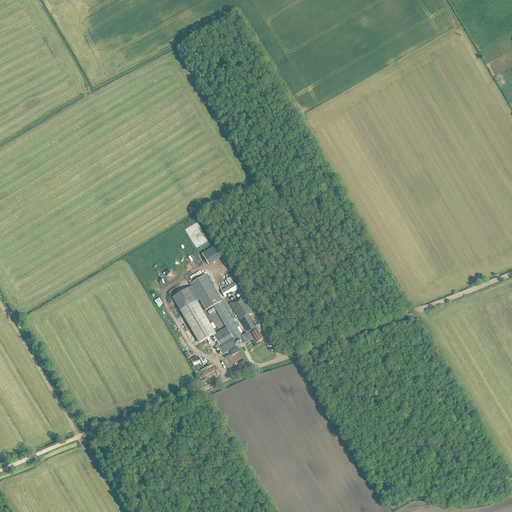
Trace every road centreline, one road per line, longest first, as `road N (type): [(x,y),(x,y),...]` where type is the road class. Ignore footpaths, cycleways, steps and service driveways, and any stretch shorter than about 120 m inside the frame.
road 1 (track): [(0,469),(511,274)]
road 2 (track): [(78,437),(0,303)]
